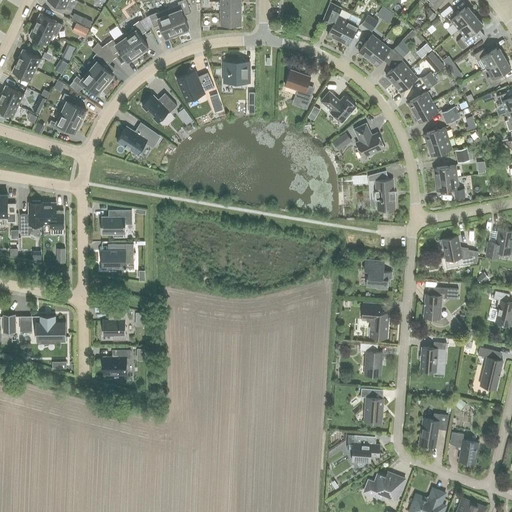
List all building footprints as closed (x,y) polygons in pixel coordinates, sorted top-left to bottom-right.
[(46,0),(65,9),(69,0),(46,0)] [(168,9),(178,35),(185,32),(185,30),(189,29),(184,15),(191,13),(185,0),(182,0),(178,2),(179,5),(168,9)] [(430,0),(428,3),(436,10),(444,1),(442,0),(430,0)] [(221,2),(221,14),(241,14),(241,13),(242,13),(242,6),(241,6),(241,1),(221,2)] [(338,40),(348,20),(337,15),(341,7),(330,1),(325,14),(321,21),(332,26),(327,35),(338,40)] [(382,6),(376,14),(388,23),(394,14),(382,6)] [(459,29),(475,15),(467,6),(457,14),(453,10),(443,17),(450,25),(453,23),(459,29)] [(178,35),(168,9),(157,13),(157,12),(149,15),(153,27),(160,24),(166,38),(170,36),(170,38),(178,35)] [(430,10),(426,14),(432,20),(436,15),(430,10)] [(53,34),(57,35),(62,24),(40,14),(35,25),(53,34)] [(241,26),(241,14),(221,14),(221,26),(233,26),(233,27),(240,27),(240,26),(241,26)] [(366,28),(373,18),(368,14),(361,25),(366,28)] [(467,45),(467,46),(477,38),(478,40),(484,35),(478,28),(483,24),(475,15),(459,29),(464,35),(458,40),(458,42),(463,47),(465,47),(467,45)] [(92,21),(83,17),(80,23),(90,27),(92,21)] [(373,18),(366,28),(371,31),(378,21),(373,18)] [(358,26),(348,20),(338,40),(348,45),(358,26)] [(123,33),(139,56),(146,51),(145,49),(148,47),(140,35),(146,31),(139,21),(133,25),(134,28),(125,34),(123,32),(123,33)] [(76,23),(72,32),(85,38),(89,29),(76,23)] [(30,36),(48,45),(53,34),(35,25),(30,36)] [(412,29),(407,35),(411,39),(416,34),(412,29)] [(139,56),(123,33),(113,40),(112,39),(106,44),(114,54),(120,50),(128,61),(131,59),(133,60),(139,56)] [(367,59),(381,42),(372,35),(358,52),(367,59)] [(399,51),(406,44),(402,40),(395,47),(394,49),(398,53),(399,51)] [(381,42),(367,59),(377,66),(390,49),(381,42)] [(68,44),(62,56),(69,60),(76,48),(68,44)] [(399,51),(398,53),(402,57),(411,48),(406,44),(399,51)] [(430,50),(426,45),(421,49),(426,54),(430,50)] [(483,70),(486,68),(505,58),(499,47),(487,54),(484,48),(473,54),(483,70)] [(18,61),(36,70),(41,58),(23,50),(18,61)] [(424,58),(437,73),(444,66),(431,51),(424,58)] [(45,52),(42,57),(49,60),(52,55),(46,53),(45,52)] [(113,80),(112,79),(115,76),(104,67),(108,62),(98,54),(94,58),(98,62),(90,71),(108,86),(113,80)] [(505,58),(486,68),(490,75),(487,77),(492,86),(502,80),(499,75),(511,68),(505,58)] [(61,60),(57,69),(63,72),(67,63),(61,60)] [(393,83),(410,69),(402,60),(385,75),(393,83)] [(12,72),(31,81),(36,70),(18,61),(12,72)] [(250,82),(250,62),(224,62),(224,82),(250,82)] [(410,69),(393,83),(401,92),(417,78),(410,69)] [(307,109),(309,103),(311,97),(304,95),(311,77),(290,70),(285,85),(297,89),(294,97),(303,100),(301,107),(307,109)] [(98,95),(101,91),(103,93),(108,86),(90,71),(82,81),(78,77),(74,82),(75,82),(71,87),(79,94),(83,89),(84,90),(88,85),(98,95)] [(197,77),(195,71),(177,79),(186,101),(204,93),(203,91),(214,87),(208,72),(197,77)] [(424,83),(434,76),(430,71),(420,78),(424,83)] [(434,76),(424,83),(427,88),(437,81),(434,76)] [(0,97),(19,106),(24,94),(6,86),(0,97)] [(342,122),(356,106),(344,96),(340,100),(329,91),(321,101),(331,110),(330,112),(342,122)] [(413,113),(432,102),(427,92),(407,102),(413,113)] [(506,112),(511,109),(511,96),(510,98),(508,92),(496,96),(500,106),(504,104),(506,112)] [(87,116),(86,115),(88,111),(75,104),(78,99),(66,93),(64,99),(69,101),(63,112),(84,123),(87,116)] [(177,105),(165,93),(158,100),(153,95),(142,106),(158,122),(168,112),(169,113),(177,105)] [(473,99),(470,93),(465,96),(468,101),(473,99)] [(210,96),(212,102),(219,100),(217,94),(210,96)] [(46,99),(40,96),(33,111),(39,114),(46,99)] [(0,97),(0,110),(13,117),(19,106),(0,97)] [(432,102),(413,113),(419,123),(438,112),(432,102)] [(315,118),(320,108),(314,105),(309,116),(315,118)] [(443,118),(455,113),(457,112),(454,107),(441,113),(443,118)] [(185,123),(191,120),(185,108),(179,111),(185,123)] [(77,133),(79,129),(80,130),(84,123),(63,112),(57,123),(52,121),(50,126),(61,132),(64,127),(77,133)] [(455,113),(443,118),(446,124),(459,118),(457,112),(455,113)] [(363,158),(384,147),(377,133),(372,135),(366,123),(354,129),(360,141),(356,143),(363,158)] [(144,144),(152,148),(159,136),(144,126),(142,129),(139,134),(126,126),(117,141),(138,154),(144,144)] [(427,145),(448,138),(445,127),(424,134),(427,145)] [(346,132),(332,142),(339,151),(352,140),(346,132)] [(448,138),(427,145),(431,156),(452,149),(448,138)] [(456,156),(470,153),(469,147),(455,150),(456,156)] [(470,153),(456,156),(457,162),(469,160),(469,157),(471,157),(470,153)] [(435,179),(457,177),(455,165),(434,168),(435,179)] [(394,198),(395,198),(395,196),(395,194),(395,192),(394,189),(393,179),(388,179),(386,170),(368,175),(368,181),(375,181),(376,191),(375,191),(375,193),(375,195),(375,198),(376,200),(377,211),(395,209),(394,198)] [(457,177),(435,179),(437,191),(458,188),(457,177)] [(455,189),(456,198),(466,197),(465,188),(455,189)] [(8,194),(0,194),(0,219),(8,219),(8,213),(17,213),(16,206),(8,206),(8,194)] [(30,214),(21,214),(21,234),(30,234),(35,224),(43,224),(43,203),(41,203),(41,201),(32,201),(32,203),(29,203),(30,214)] [(56,203),(43,203),(43,224),(51,224),(51,228),(64,228),(63,210),(56,210),(56,203)] [(123,234),(126,234),(126,223),(132,223),(131,210),(109,210),(109,216),(102,216),(102,234),(114,234),(114,236),(123,236),(123,234)] [(511,230),(498,228),(498,231),(496,243),(488,242),(486,256),(498,258),(499,252),(510,254),(511,243),(511,230)] [(463,265),(471,264),(468,248),(460,249),(458,236),(442,239),(446,260),(461,257),(463,265)] [(110,268),(110,270),(116,270),(116,271),(126,271),(126,268),(126,266),(126,263),(134,263),(134,253),(136,253),(136,252),(134,252),(134,243),(108,244),(110,244),(110,253),(100,253),(102,253),(102,269),(102,268),(110,268)] [(65,248),(56,248),(57,263),(65,263),(65,248)] [(41,251),(33,251),(33,260),(41,260),(41,251)] [(388,289),(388,278),(391,279),(392,271),(384,271),(385,261),(365,259),(364,270),(368,270),(368,276),(367,276),(366,286),(377,287),(377,288),(388,289)] [(488,278),(483,272),(475,278),(480,284),(488,278)] [(441,297),(449,298),(457,299),(458,289),(449,288),(437,287),(437,295),(425,294),(424,317),(429,317),(432,320),(434,317),(440,318),(441,297)] [(511,325),(511,320),(511,302),(508,302),(509,294),(495,290),(493,298),(498,300),(497,306),(498,309),(495,322),(511,325)] [(387,338),(389,313),(380,312),(381,303),(363,302),(362,320),(371,320),(370,327),(368,327),(368,337),(387,338)] [(103,319),(103,336),(113,336),(113,340),(126,340),(125,312),(108,312),(109,319),(103,319)] [(17,315),(4,315),(4,331),(17,331),(17,315)] [(57,321),(57,315),(41,315),(41,321),(37,321),(37,341),(67,341),(67,321),(57,321)] [(471,327),(468,337),(477,339),(480,329),(471,327)] [(445,349),(446,343),(434,342),(433,348),(422,347),(420,370),(436,371),(438,348),(445,349)] [(380,376),(382,351),(373,351),(374,344),(360,343),(360,350),(366,350),(364,375),(370,375),(372,378),(375,375),(380,376)] [(496,389),(502,360),(492,358),(494,350),(480,347),(478,355),(487,357),(480,385),(496,389)] [(115,349),(115,355),(112,357),(103,357),(104,374),(126,373),(126,358),(130,358),(130,349),(115,349)] [(382,422),(384,398),(375,397),(375,389),(361,388),(361,396),(366,397),(364,421),(382,422)] [(465,404),(459,398),(453,404),(459,409),(465,404)] [(434,413),(433,416),(433,420),(423,418),(419,444),(435,447),(438,428),(446,429),(448,415),(434,413)] [(464,433),(458,432),(455,448),(461,450),(459,460),(475,463),(478,442),(463,439),(464,433)] [(366,436),(354,435),(347,434),(346,449),(353,449),(352,461),(370,462),(370,455),(379,456),(380,445),(365,444),(366,436)] [(387,471),(385,476),(378,473),(374,482),(368,480),(364,492),(383,499),(385,494),(397,499),(405,478),(387,471)] [(441,504),(445,493),(433,488),(429,497),(430,498),(426,500),(426,499),(416,495),(413,503),(412,503),(408,511),(441,511),(444,506),(441,504)] [(483,511),(485,508),(463,499),(458,511),(483,511)]
